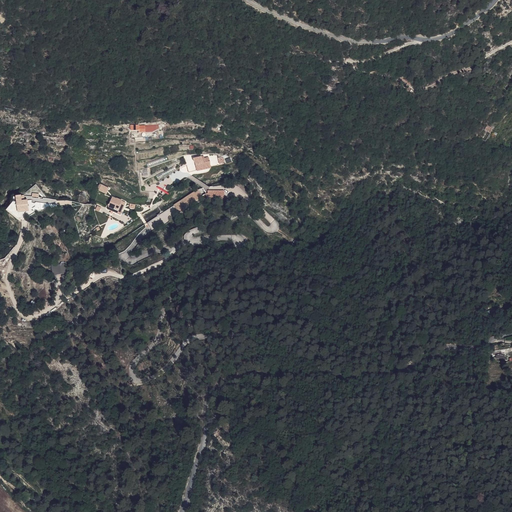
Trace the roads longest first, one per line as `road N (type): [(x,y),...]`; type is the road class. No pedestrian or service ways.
road 1 (track): [(329,373),(219,333),(191,338),(165,366),(136,381),(130,366),(153,342),(182,282),(238,243),(189,240),(189,233),(239,213),(268,230),(275,226),(242,193),(189,176)]
road 2 (unclassified): [(184,511),(209,399),(225,381),(395,372),(511,333)]
road 3 (unclassified): [(494,0),(446,36),(362,42),(246,0)]
road 4 (track): [(511,41),(414,89),(401,78),(359,71),(355,61),(421,38)]
